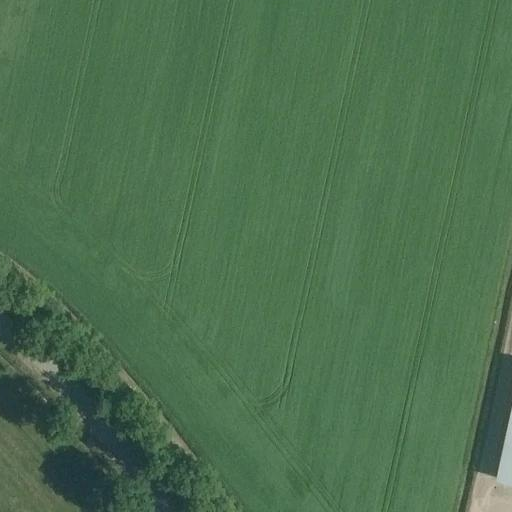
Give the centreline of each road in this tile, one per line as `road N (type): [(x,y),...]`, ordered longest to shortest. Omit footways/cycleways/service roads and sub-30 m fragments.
road 1 (unclassified): [(168,511),(34,353),(0,325)]
road 2 (track): [(474,511),(511,335)]
